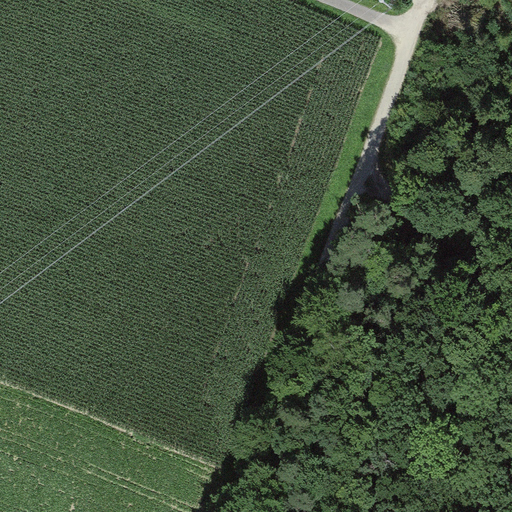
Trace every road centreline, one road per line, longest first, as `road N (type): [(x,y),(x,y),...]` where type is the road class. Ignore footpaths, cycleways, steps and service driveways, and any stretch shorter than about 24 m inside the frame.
road 1 (track): [(414,33),(239,511)]
road 2 (track): [(362,170),(450,239),(511,275)]
